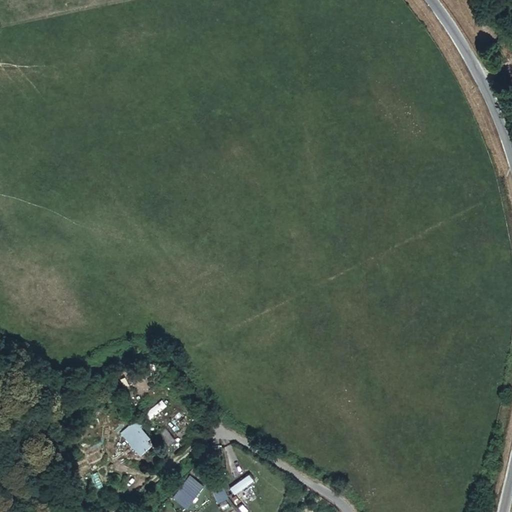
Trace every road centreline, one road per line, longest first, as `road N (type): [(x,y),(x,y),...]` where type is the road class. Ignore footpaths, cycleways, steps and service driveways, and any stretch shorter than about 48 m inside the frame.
road 1 (unclassified): [(511,158),(472,69),(426,0)]
road 2 (unclassified): [(346,511),(220,431)]
